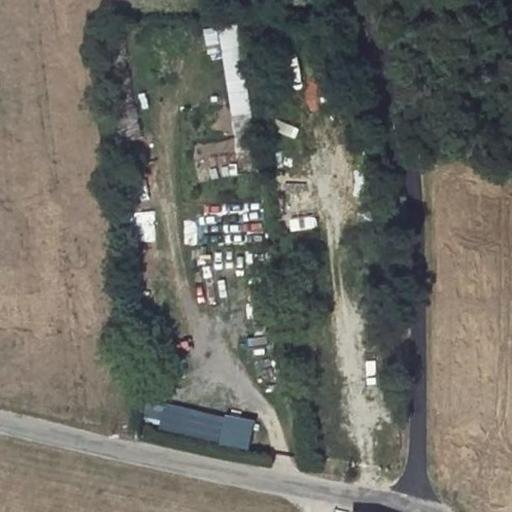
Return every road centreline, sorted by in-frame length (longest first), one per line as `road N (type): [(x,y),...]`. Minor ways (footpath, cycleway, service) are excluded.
road 1 (unclassified): [(363,0),(414,158),(416,505)]
road 2 (unclassified): [(416,505),(0,421)]
